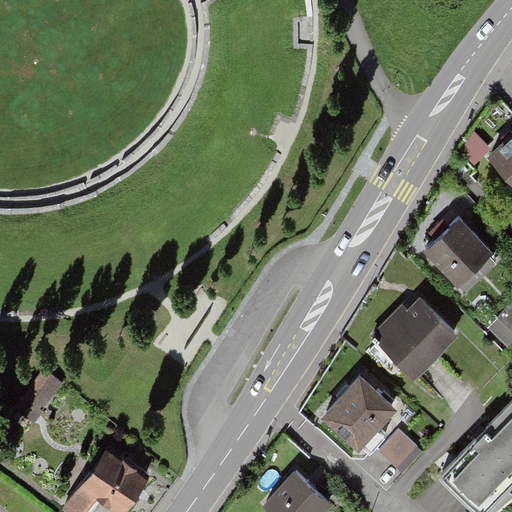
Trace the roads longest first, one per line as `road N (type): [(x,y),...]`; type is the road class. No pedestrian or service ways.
road 1 (secondary): [(423,135),(265,395)]
road 2 (residential): [(265,395),(392,511)]
road 3 (residential): [(345,0),(375,70),(423,135)]
road 4 (secondary): [(511,7),(423,135)]
road 5 (secondary): [(265,395),(186,511)]
road 6 (residential): [(423,135),(511,224)]
